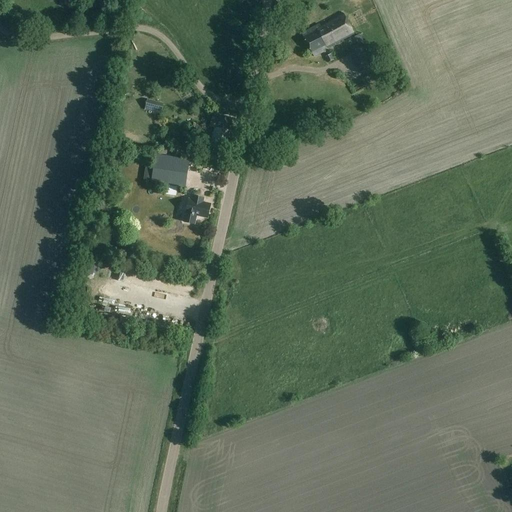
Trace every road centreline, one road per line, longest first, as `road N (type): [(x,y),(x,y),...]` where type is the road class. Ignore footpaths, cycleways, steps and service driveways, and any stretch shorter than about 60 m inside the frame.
road 1 (tertiary): [(163,511),(248,108)]
road 2 (unclassified): [(248,108),(207,95),(146,29),(18,37),(0,28)]
